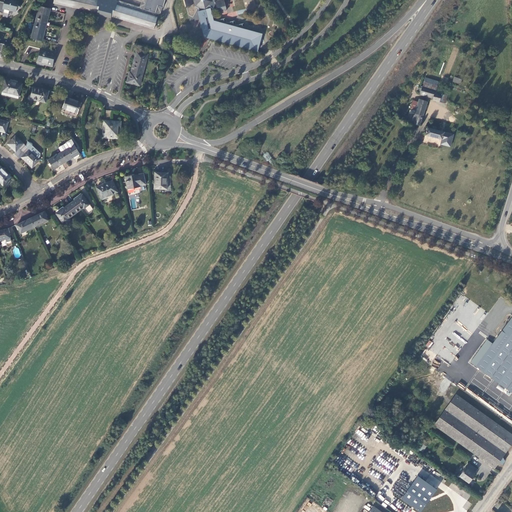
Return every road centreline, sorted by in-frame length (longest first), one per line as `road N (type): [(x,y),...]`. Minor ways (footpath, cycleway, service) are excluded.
road 1 (primary): [(431,0),(76,511)]
road 2 (primary): [(422,0),(344,68),(237,133),(199,146)]
road 3 (tertiary): [(174,125),(188,100),(248,81),(308,45),(346,0)]
road 4 (tertiary): [(327,0),(271,57),(200,82),(163,116)]
road 5 (residential): [(0,228),(92,177),(166,160)]
road 6 (secondary): [(335,195),(493,249)]
road 7 (secondary): [(335,195),(199,146)]
road 8 (residential): [(152,141),(90,162),(38,192)]
